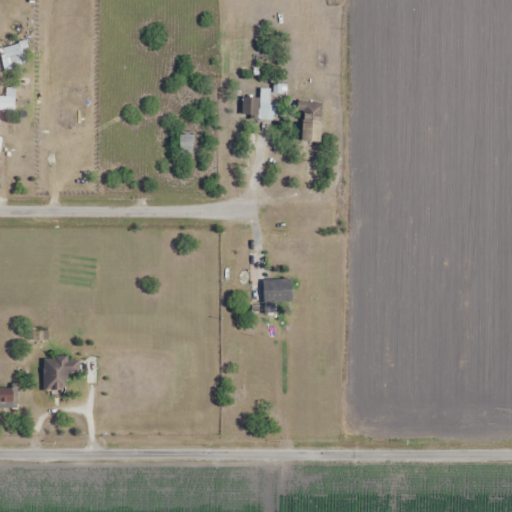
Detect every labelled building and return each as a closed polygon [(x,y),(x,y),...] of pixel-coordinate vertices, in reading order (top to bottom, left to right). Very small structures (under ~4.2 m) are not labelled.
[(0,52),(5,70),(27,64),(21,44),(0,50),(0,52)] [(262,99),(244,98),(243,117),(273,119),(274,90),(262,90),(262,99)] [(0,111),(15,112),(15,96),(0,95),(0,111)] [(303,115),(302,145),(321,146),(322,104),(298,103),(298,115),(303,115)] [(195,132),(180,132),(180,155),(195,155),(195,132)] [(70,157),(70,140),(26,140),(26,150),(54,150),(54,157),(70,157)] [(292,304),(292,281),(264,281),(264,304),(292,304)] [(67,393),(67,375),(80,375),(80,360),(45,360),(45,393),(67,393)] [(18,388),(0,388),(0,410),(19,409),(18,388)]
